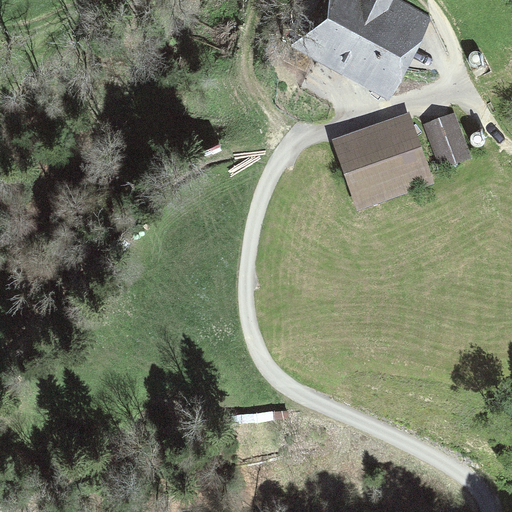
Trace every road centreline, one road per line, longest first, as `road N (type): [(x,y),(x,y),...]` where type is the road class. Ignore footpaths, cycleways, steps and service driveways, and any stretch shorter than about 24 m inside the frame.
road 1 (track): [(455,89),(294,141)]
road 2 (track): [(294,141),(246,72),(254,0)]
